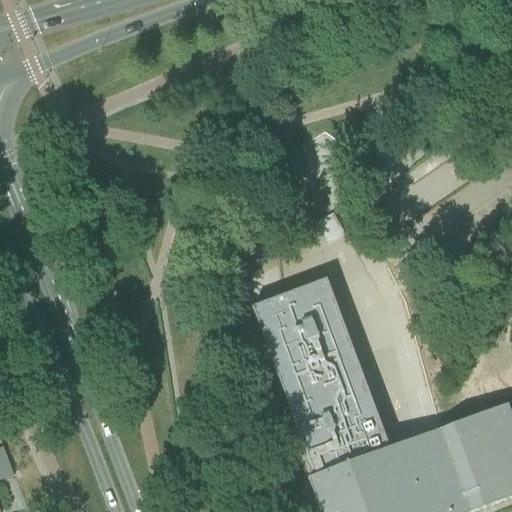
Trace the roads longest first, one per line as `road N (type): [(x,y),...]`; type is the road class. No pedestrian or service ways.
road 1 (tertiary): [(135,511),(0,160)]
road 2 (tertiary): [(0,234),(115,511)]
road 3 (tertiary): [(0,69),(211,0)]
road 4 (tertiary): [(112,0),(15,28),(0,40)]
